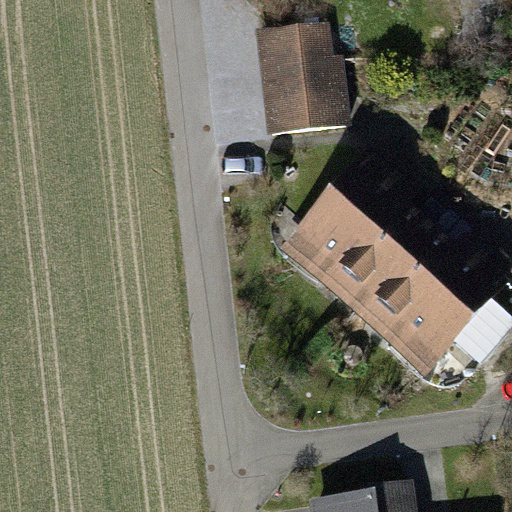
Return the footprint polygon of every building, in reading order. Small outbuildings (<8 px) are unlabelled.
[(324,29),(264,36),(268,71),(328,64),(324,29)] [(268,71),(271,101),(344,93),(341,62),(328,64),(268,71)] [(348,126),(344,93),(271,101),(275,135),(348,126)] [(303,238),(372,299),(430,233),(384,192),(395,180),(373,160),(303,238)] [(477,274),(430,233),(372,299),(361,311),(397,342),(407,331),(441,360),(457,341),(479,361),(484,365),(511,333),(511,318),(493,301),(510,282),(487,263),(477,274)] [(374,497),(320,506),(320,511),(411,511),(409,487),(373,492),(374,497)]
